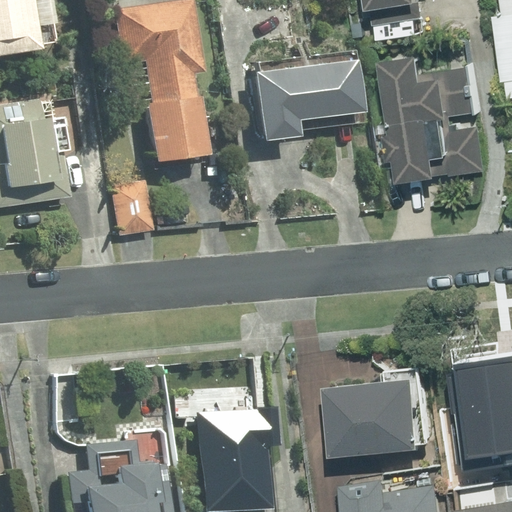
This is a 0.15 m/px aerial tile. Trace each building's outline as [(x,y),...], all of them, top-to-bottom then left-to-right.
[(0,0),(0,51),(26,48),(18,0),(0,0)] [(186,0),(163,0),(108,9),(117,65),(139,61),(145,103),(135,105),(144,162),(199,154),(186,74),(198,72),(186,0)] [(369,0),(374,24),(422,16),(419,0),(369,0)] [(511,95),(511,0),(502,0),(504,9),(496,10),(509,96),(511,95)] [(420,51),(382,57),(393,126),(384,127),(392,178),(439,171),(436,154),(448,153),(451,173),(489,167),(482,124),(459,128),(458,122),(445,124),(444,115),(478,110),(471,65),(437,70),(437,75),(424,77),(420,51)] [(343,59),(244,72),(253,139),(288,135),(286,120),(349,112),(343,59)] [(36,99),(0,103),(0,206),(65,197),(53,118),(39,120),(36,99)] [(140,180),(105,186),(113,236),(148,230),(140,180)] [(511,359),(450,368),(465,471),(511,464),(511,359)] [(415,369),(327,378),(334,448),(422,439),(415,369)] [(256,408),(189,411),(193,507),(208,506),(207,511),(251,511),(252,504),(261,504),(256,408)] [(79,466),(59,468),(62,511),(161,511),(158,460),(132,462),(130,439),(77,443),(79,466)] [(384,473),(341,480),(346,511),(443,511),(438,478),(386,486),(384,473)] [(511,511),(511,493),(458,503),(459,511),(511,511)]
